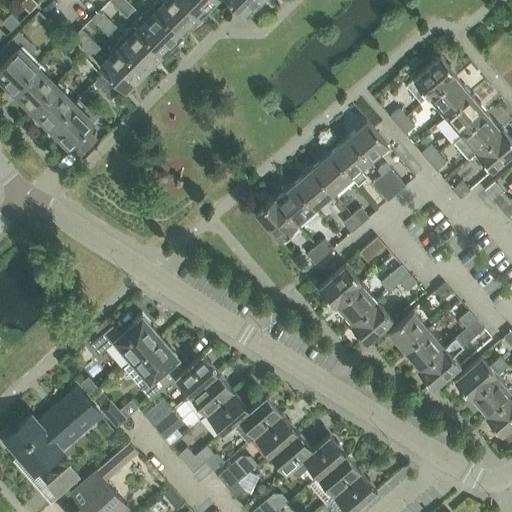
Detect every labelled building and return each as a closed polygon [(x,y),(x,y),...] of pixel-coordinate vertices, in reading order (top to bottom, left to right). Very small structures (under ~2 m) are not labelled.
[(23,0),(21,3),(29,11),(38,3),(35,0),(23,0)] [(109,0),(126,16),(135,7),(127,0),(109,0)] [(161,0),(156,0),(152,5),(156,9),(156,8),(181,33),(189,24),(191,26),(199,17),(198,16),(199,14),(184,0),(165,0),(164,1),(161,0)] [(184,0),(199,14),(208,5),(209,7),(215,0),(184,0)] [(230,0),(244,14),(254,5),(255,6),(261,0),(230,0)] [(156,9),(152,5),(133,23),(137,27),(138,27),(162,51),(170,43),(172,44),(180,35),(179,34),(181,33),(156,8),(156,9)] [(107,34),(116,26),(100,9),(91,17),(107,34)] [(11,12),(2,21),(11,30),(20,21),(11,12)] [(123,34),(114,42),(119,46),(119,45),(144,69),(152,61),(154,62),(162,54),(161,53),(162,51),(138,27),(137,27),(133,23),(123,34)] [(72,36),(92,55),(100,46),(81,27),(72,36)] [(13,90),(41,61),(31,52),(36,47),(18,30),(0,48),(0,60),(2,63),(0,64),(0,76),(4,81),(2,82),(10,90),(12,89),(13,90)] [(64,37),(56,45),(65,54),(73,46),(64,37)] [(135,80),(143,72),(142,71),(144,69),(119,45),(119,46),(108,56),(105,52),(97,60),(125,88),(134,79),(135,80)] [(74,64),(83,72),(92,64),(83,55),(74,64)] [(421,103),(429,96),(429,97),(456,74),(440,55),(413,78),(413,79),(406,85),(421,103)] [(45,74),(49,69),(41,61),(13,90),(22,99),(21,100),(29,108),(30,107),(31,108),(56,84),(55,84),(45,74)] [(93,82),(110,99),(119,90),(102,73),(93,82)] [(455,75),(457,74),(456,74),(429,97),(444,115),(470,93),(455,75)] [(62,91),(67,86),(60,79),(55,84),(56,84),(31,108),(40,116),(39,118),(48,127),(49,125),(50,126),(74,102),(73,102),(62,91)] [(452,139),(485,111),(470,93),(444,115),(452,123),(445,129),(445,133),(451,140),(452,139)] [(88,102),(85,105),(78,97),(73,102),(74,102),(50,126),(59,136),(58,137),(66,145),(67,144),(69,145),(100,113),(88,102)] [(408,115),(400,106),(389,115),(397,124),(408,115)] [(502,127),(500,128),(485,111),(452,139),(469,158),(476,152),(476,151),(503,128),(502,127)] [(397,124),(405,133),(416,124),(408,115),(397,124)] [(388,144),(366,119),(348,134),(370,160),(388,144)] [(492,170),(508,156),(511,152),(511,138),(503,128),(476,151),(476,152),(492,170)] [(370,160),(348,134),(329,150),(357,183),(366,175),(360,168),(370,160)] [(432,142),(421,151),(428,160),(439,151),(432,142)] [(357,183),(329,150),(311,166),(333,192),(351,176),(357,183)] [(428,160),(436,169),(447,160),(439,151),(428,160)] [(377,169),(397,192),(405,185),(386,162),(377,169)] [(333,192),(311,166),(293,182),(315,207),(333,192)] [(372,182),(378,189),(388,200),(397,192),(377,169),(381,174),(372,182)] [(460,197),(470,189),(462,180),(452,188),(460,197)] [(500,207),(510,199),(494,180),(484,189),(500,207)] [(275,197),(274,195),(273,196),(297,223),(315,207),(293,182),(275,197)] [(255,212),(278,239),(297,223),(273,196),(255,212)] [(508,216),(511,212),(511,201),(510,199),(500,207),(508,216)] [(361,206),(352,214),(360,223),(369,216),(361,206)] [(352,214),(343,222),(351,231),(360,223),(352,214)] [(377,235),(359,251),(367,260),(370,258),(385,244),(377,235)] [(325,237),(316,245),(324,255),(333,247),(325,237)] [(316,245),(307,253),(315,262),(324,255),(316,245)] [(345,263),(318,286),(334,305),(361,282),(345,263)] [(388,290),(398,282),(409,272),(401,263),(380,281),(388,290)] [(398,282),(406,290),(417,281),(409,272),(398,282)] [(442,298),(452,290),(444,281),(435,289),(442,298)] [(350,323),(377,300),(361,282),(334,305),(335,305),(336,304),(351,321),(349,322),(350,323)] [(366,342),(393,318),(377,300),(350,323),(366,342)] [(412,308),(387,330),(403,349),(429,327),(412,308)] [(468,309),(458,318),(465,327),(476,318),(468,309)] [(100,352),(114,340),(131,360),(160,336),(142,314),(120,333),(112,324),(92,342),(100,352)] [(473,336),(484,327),(476,318),(465,327),(473,336)] [(417,368),(444,345),(429,327),(403,349),(418,366),(416,367),(417,368)] [(473,336),(465,327),(456,335),(457,336),(445,346),(444,345),(417,368),(433,387),(460,364),(453,356),(465,346),(464,344),(473,336)] [(149,397),(174,376),(183,368),(175,358),(177,356),(160,336),(131,360),(124,367),(149,397)] [(183,368),(174,376),(190,395),(218,371),(202,352),(183,368)] [(454,378),(455,379),(470,398),(498,375),(497,374),(508,364),(500,355),(489,364),(481,355),(454,378)] [(205,413),(233,389),(218,371),(190,395),(205,413)] [(486,416),(511,393),(511,391),(498,375),(470,398),(471,399),(473,397),(487,414),(486,415),(486,416)] [(88,378),(80,384),(90,396),(98,389),(88,378)] [(31,413),(4,436),(34,471),(100,413),(77,387),(38,421),(31,413)] [(232,422),(249,408),(249,407),(233,389),(205,413),(221,431),(232,422)] [(266,393),(265,392),(249,407),(249,408),(232,422),(248,441),(254,435),(282,411),(266,393)] [(511,393),(486,416),(501,434),(511,424),(511,393)] [(163,397),(144,414),(154,425),(173,409),(163,397)] [(110,400),(101,408),(116,425),(126,417),(110,400)] [(164,438),(183,421),(173,409),(154,425),(164,438)] [(269,453),(297,429),(282,411),(254,435),(269,453)] [(297,429),(269,453),(285,471),(330,433),(312,447),(297,429)] [(317,475),(345,451),(330,433),(285,471),(289,468),(293,473),(298,474),(309,465),(317,475)] [(81,505),(72,511),(127,511),(131,509),(105,479),(138,451),(130,441),(78,485),(70,492),(81,505)] [(205,444),(194,454),(185,462),(193,471),(213,454),(205,444)] [(194,454),(187,446),(178,453),(185,462),(194,454)] [(345,451),(317,475),(333,493),(361,470),(345,451)] [(235,459),(217,474),(229,488),(238,480),(247,472),(235,459)] [(56,497),(80,476),(70,464),(46,485),(56,497)] [(349,511),(377,488),(361,470),(333,493),(349,511)] [(229,488),(239,500),(248,491),(238,480),(229,488)] [(164,493),(177,508),(184,502),(171,487),(164,493)] [(274,511),(278,509),(268,496),(249,511),(274,511)]
